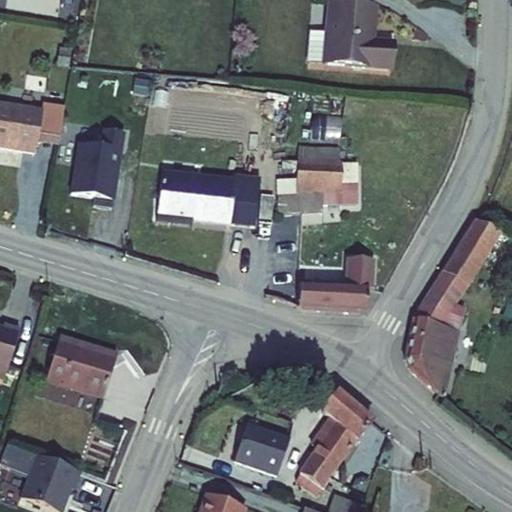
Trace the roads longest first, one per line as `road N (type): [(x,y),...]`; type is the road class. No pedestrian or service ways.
road 1 (residential): [(500,0),(496,107),(475,172),(358,369)]
road 2 (tertiary): [(225,315),(0,245)]
road 3 (residential): [(225,315),(176,401),(133,511)]
road 4 (tertiary): [(511,491),(358,369)]
road 5 (tertiary): [(358,369),(225,315)]
